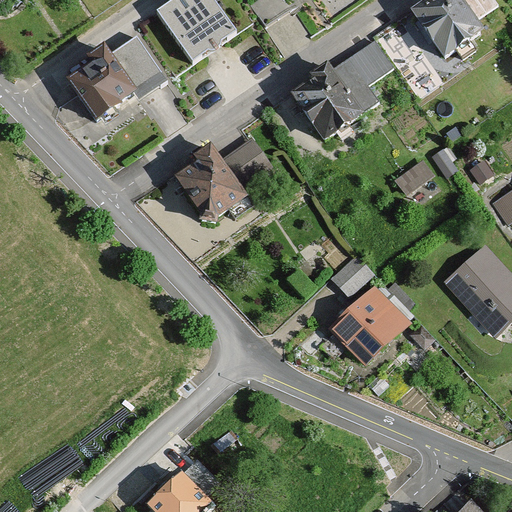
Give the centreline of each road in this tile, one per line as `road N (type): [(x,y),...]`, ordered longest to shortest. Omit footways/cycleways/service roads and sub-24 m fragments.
road 1 (residential): [(394,0),(106,193)]
road 2 (residential): [(76,511),(250,347)]
road 3 (residential): [(455,448),(271,370),(250,347)]
road 4 (residential): [(250,347),(106,193)]
road 5 (residential): [(20,104),(165,0)]
road 6 (residential): [(106,193),(20,104)]
